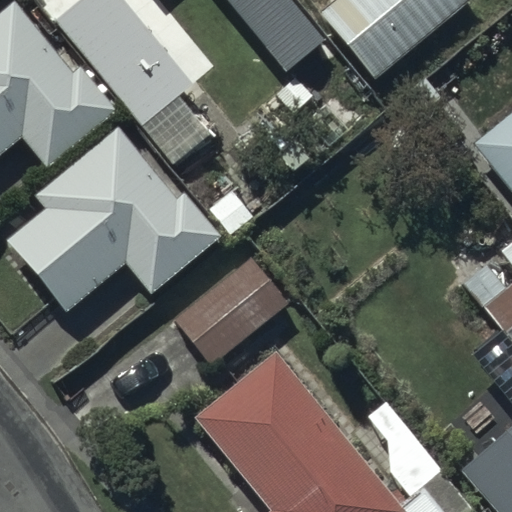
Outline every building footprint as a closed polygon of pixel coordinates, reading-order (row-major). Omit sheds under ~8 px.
[(114,0),(84,0),(52,27),(141,132),(190,90),(114,0)] [(250,0),(280,35),(306,11),(295,0),(250,0)] [(472,1),(470,0),(338,0),(317,18),(372,84),(472,1)] [(70,76),(14,7),(0,18),(0,158),(20,142),(45,173),(116,116),(78,69),(70,76)] [(511,196),(511,114),(473,145),(511,196)] [(124,266),(149,297),(218,239),(182,196),(174,203),(116,133),(34,201),(43,211),(4,245),(64,317),(124,266)] [(511,272),(511,285),(481,311),(511,348),(511,241),(497,254),(511,272)] [(286,307),(248,261),(172,324),(209,370),(286,307)] [(274,355),(191,421),(266,511),(438,511),(420,489),(403,501),(397,492),(388,498),(274,355)] [(511,511),(511,428),(460,476),(491,511),(511,511)]
